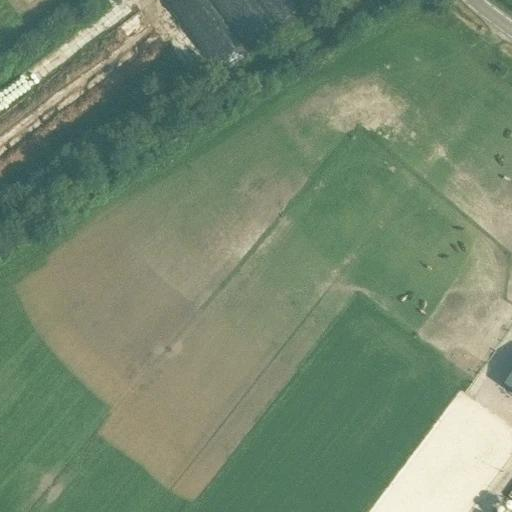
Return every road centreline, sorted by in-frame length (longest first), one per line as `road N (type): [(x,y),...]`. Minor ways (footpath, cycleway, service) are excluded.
road 1 (track): [(355,0),(0,227)]
road 2 (track): [(0,148),(151,35),(148,0)]
